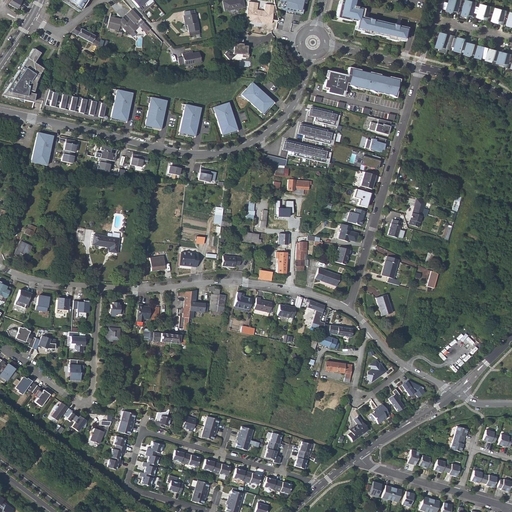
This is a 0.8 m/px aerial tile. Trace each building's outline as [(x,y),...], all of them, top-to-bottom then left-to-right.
[(11,0),(11,1),(9,4),(16,9),(21,0),(11,0)] [(68,0),(66,3),(79,11),(86,0),(68,0)] [(241,0),(228,0),(222,1),(224,10),(243,7),(241,0)] [(301,14),(304,0),(279,0),(282,1),(280,9),(301,14)] [(356,19),(356,21),(355,25),(355,26),(357,26),(356,30),(361,31),(361,33),(368,35),(368,33),(372,34),(375,35),(376,33),(382,35),(382,36),(386,37),(389,38),(389,40),(396,41),(396,40),(400,40),(400,39),(403,39),(406,27),(399,25),(399,26),(395,25),(391,24),(392,22),(389,23),(375,19),(373,16),(372,19),(369,18),(365,17),(365,16),(362,16),(364,7),(354,5),(354,0),(341,0),(340,4),(339,4),(336,16),(350,19),(350,18),(356,19)] [(457,0),(450,0),(449,4),(445,2),(445,0),(441,0),(439,7),(448,10),(454,12),(457,0)] [(474,2),(467,0),(466,0),(463,14),(470,16),(474,2)] [(269,18),(277,19),(274,4),(265,3),(264,9),(256,9),(257,2),(248,1),(247,7),(246,17),(248,19),(250,19),(258,20),(262,21),(264,19),(269,19),(269,18)] [(477,3),(474,2),(470,16),(473,17),(474,13),(479,14),(478,18),(484,20),(488,6),(482,4),(481,8),(476,6),(477,3)] [(124,13),(128,18),(132,22),(138,16),(130,8),(124,13)] [(503,10),(496,8),(492,22),(499,24),(503,10)] [(183,17),(184,23),(185,24),(186,24),(187,24),(187,25),(189,33),(199,31),(197,20),(196,20),(195,14),(194,15),(194,11),(183,12),(184,16),(183,17)] [(119,18),(108,16),(106,27),(117,29),(117,25),(121,25),(121,26),(125,30),(128,34),(138,25),(143,31),(147,27),(142,21),(140,18),(133,24),(132,22),(128,18),(125,21),(121,16),(119,18)] [(70,32),(97,46),(99,38),(76,26),(73,29),(70,32)] [(448,49),(452,35),(448,34),(441,32),(437,46),(440,47),(440,51),(447,53),(448,49)] [(465,41),(466,39),(459,37),(455,51),(462,53),(462,52),(465,41)] [(229,60),(236,54),(242,54),(242,57),(248,58),(249,48),(247,48),(247,46),(243,45),(243,39),(232,38),(231,48),(224,54),(229,60)] [(476,44),(465,41),(462,52),(466,53),(473,55),(476,44)] [(487,47),(476,44),(473,55),(477,56),(484,58),(487,47)] [(498,50),(487,47),(484,58),(487,59),(495,61),(498,50)] [(33,48),(2,95),(32,102),(34,94),(28,92),(26,92),(26,90),(28,90),(33,91),(35,83),(34,82),(39,75),(38,75),(42,69),(40,67),(33,62),(34,61),(39,53),(33,48)] [(508,53),(498,50),(495,61),(498,62),(505,64),(508,53)] [(199,53),(192,54),(186,56),(186,54),(182,55),(184,67),(201,64),(199,53)] [(394,98),(399,79),(388,76),(388,78),(379,76),(379,74),(369,72),(368,74),(359,72),(360,70),(348,67),(346,75),(346,76),(328,72),(327,77),(326,80),(324,79),(322,87),(327,88),(326,90),(326,92),(340,96),(341,91),(344,91),(345,85),(346,83),(349,84),(349,85),(355,89),(356,85),(358,86),(368,88),(368,90),(375,93),(375,90),(377,90),(387,93),(387,94),(394,98)] [(245,88),(241,93),(245,97),(262,111),(267,106),(268,107),(274,101),(260,89),(260,90),(256,87),(256,88),(251,83),(246,89),(245,88)] [(123,91),(116,90),(115,95),(110,117),(118,118),(117,120),(125,122),(129,104),(128,104),(129,100),(128,100),(130,93),(122,92),(123,91)] [(105,104),(48,91),(46,99),(50,100),(49,106),(54,107),(55,101),(60,102),(59,108),(63,109),(65,103),(70,104),(68,110),(73,111),(74,105),(79,107),(78,112),(102,117),(105,104)] [(130,93),(123,91),(122,92),(130,93),(128,100),(129,100),(130,93)] [(156,98),(149,97),(148,103),(143,124),(151,126),(151,127),(158,130),(162,112),(161,112),(162,108),(161,108),(163,101),(156,99),(156,98)] [(164,100),(156,98),(156,99),(163,101),(161,108),(162,108),(164,100)] [(267,106),(262,111),(264,113),(274,101),(268,107),(267,106)] [(220,104),(213,106),(215,112),(221,132),(228,130),(229,132),(237,131),(232,113),(231,113),(230,109),(229,110),(227,102),(220,105),(220,104)] [(190,106),(184,105),(177,132),(185,133),(185,135),(192,138),(196,119),(195,119),(196,115),(195,115),(197,108),(190,107),(190,106)] [(198,108),(190,106),(190,107),(197,108),(195,115),(196,115),(198,108)] [(337,126),(339,115),(310,109),(309,116),(314,117),(314,121),(337,126)] [(389,128),(390,121),(378,118),(376,123),(370,122),(368,129),(380,133),(380,132),(386,134),(388,127),(389,128)] [(332,145),(335,134),(299,125),(298,133),(304,135),(303,138),(332,145)] [(45,132),(37,130),(37,132),(31,157),(39,159),(38,160),(46,163),(50,145),(49,145),(50,141),(49,141),(52,133),(45,133),(45,132)] [(75,138),(66,136),(61,158),(72,161),(73,153),(72,153),(72,149),(74,150),(76,142),(74,142),(75,138)] [(366,139),(364,147),(369,149),(369,150),(373,151),(375,150),(378,148),(380,149),(382,150),(383,145),(385,139),(375,136),(374,140),(370,139),(370,140),(366,139)] [(328,164),(330,152),(284,142),(282,150),(288,151),(288,154),(328,164)] [(113,147),(104,145),(103,148),(101,148),(100,155),(102,156),(101,159),(99,159),(97,166),(108,169),(113,147)] [(141,153),(132,151),(132,155),(130,162),(141,164),(142,157),(140,157),(141,153)] [(273,165),(285,165),(286,159),(264,154),(261,162),(273,165)] [(380,157),(371,154),(370,158),(363,156),(360,164),(365,165),(366,166),(371,167),(374,168),(376,169),(378,163),(377,163),(378,160),(379,161),(380,157)] [(181,162),(172,160),(171,163),(169,163),(168,170),(178,173),(181,162)] [(215,169),(200,166),(198,177),(209,179),(209,177),(214,178),(215,169)] [(373,180),(375,175),(363,172),(359,185),(371,189),(372,184),(371,183),(372,180),(373,180)] [(310,181),(287,180),(287,190),(293,190),(293,188),(307,189),(307,184),(310,185),(310,181)] [(369,193),(355,189),(352,197),(358,199),(357,205),(365,207),(368,199),(367,198),(367,196),(368,197),(369,193)] [(420,216),(422,208),(423,206),(414,204),(414,206),(412,213),(411,213),(408,224),(417,227),(420,216)] [(221,225),(223,207),(215,206),(213,224),(221,225)] [(364,211),(354,208),(353,213),(348,211),(347,216),(349,216),(347,222),(360,225),(361,219),(362,215),(363,216),(364,211)] [(390,223),(387,235),(396,238),(400,226),(399,226),(400,222),(392,219),(391,223),(390,223)] [(351,227),(340,223),(339,228),(340,228),(337,239),(347,241),(347,239),(355,242),(357,233),(350,231),(351,227)] [(443,238),(447,240),(451,226),(447,225),(443,238)] [(33,231),(26,227),(24,232),(31,236),(33,231)] [(258,234),(247,232),(246,240),(260,242),(260,239),(257,239),(258,234)] [(278,233),(277,244),(287,245),(288,234),(278,233)] [(93,234),(91,244),(108,247),(108,252),(117,253),(119,238),(93,234)] [(24,259),(25,257),(27,253),(30,246),(20,241),(14,253),(24,259)] [(304,251),(306,251),(306,241),(298,241),(298,243),(297,250),(295,250),(295,259),(303,259),(303,254),(304,251)] [(338,246),(334,261),(344,264),(348,253),(349,254),(350,250),(338,246)] [(181,252),(179,263),(191,264),(191,266),(196,267),(197,253),(181,252)] [(286,252),(275,252),(275,258),(277,258),(276,264),(286,264),(286,252)] [(223,254),(222,265),(234,267),(234,265),(239,266),(240,257),(223,254)] [(162,256),(149,258),(150,270),(164,269),(162,256)] [(384,260),(380,275),(387,277),(386,282),(398,285),(399,280),(392,278),(397,259),(386,256),(385,260),(384,260)] [(285,273),(286,264),(276,264),(276,272),(285,273)] [(317,268),(314,278),(319,280),(335,286),(339,275),(317,268)] [(271,272),(267,271),(258,270),(257,279),(270,280),(271,272)] [(426,286),(433,288),(437,274),(431,271),(426,286)] [(3,285),(0,283),(0,300),(0,301),(2,296),(5,297),(10,287),(4,284),(3,285)] [(219,287),(217,286),(207,287),(208,291),(213,291),(213,294),(211,294),(209,310),(210,310),(209,314),(220,316),(221,312),(223,313),(225,296),(218,295),(219,287)] [(29,293),(19,290),(16,300),(15,300),(14,304),(21,306),(20,307),(26,308),(28,302),(27,302),(29,293)] [(194,302),(195,290),(190,291),(188,318),(192,319),(193,311),(207,312),(207,304),(194,302)] [(183,329),(187,329),(187,321),(188,318),(190,291),(177,293),(177,296),(184,295),(182,317),(184,318),(183,329)] [(242,294),(236,292),(233,306),(239,307),(239,308),(244,309),(248,310),(250,299),(245,298),(244,299),(241,298),(242,297),(242,294)] [(375,298),(380,315),(391,312),(385,294),(375,298)] [(48,298),(37,297),(35,311),(46,313),(48,298)] [(63,312),(67,312),(68,299),(62,298),(62,300),(57,299),(55,313),(63,314),(63,312)] [(259,299),(255,298),(253,310),(268,313),(270,303),(261,301),(261,302),(259,301),(259,300),(259,299)] [(318,325),(317,328),(322,330),(323,325),(323,324),(324,323),(319,322),(321,315),(319,314),(320,312),(321,313),(324,305),(306,299),(305,302),(308,303),(306,308),(315,311),(311,323),(318,325)] [(80,301),(73,300),(72,308),(76,309),(76,312),(76,316),(79,317),(85,317),(85,312),(87,312),(88,300),(83,300),(83,302),(80,302),(80,301)] [(142,304),(137,303),(135,321),(142,322),(143,318),(148,319),(149,306),(142,305),(142,304)] [(112,304),(110,304),(110,309),(110,313),(109,315),(115,316),(115,313),(123,314),(123,305),(117,305),(112,304)] [(286,306),(278,305),(276,316),(288,318),(287,322),(291,323),(294,308),(286,306)] [(120,324),(106,323),(106,328),(108,328),(107,334),(105,333),(105,338),(107,340),(112,341),(112,339),(117,339),(118,335),(119,335),(120,324)] [(323,325),(322,332),(327,333),(327,335),(331,335),(331,334),(350,337),(351,329),(323,325)] [(241,326),(239,333),(247,335),(249,328),(241,326)] [(17,331),(12,329),(9,336),(19,340),(20,339),(24,341),(28,342),(27,346),(31,348),(35,338),(31,336),(32,335),(28,333),(29,331),(18,327),(17,330),(17,331)] [(17,331),(17,330),(11,328),(6,330),(8,336),(14,338),(15,340),(23,343),(24,342),(24,341),(20,339),(19,340),(9,336),(12,329),(17,331)] [(71,332),(68,331),(68,336),(70,336),(70,341),(74,342),(74,348),(76,350),(76,351),(82,351),(83,345),(84,345),(85,338),(84,337),(79,337),(79,332),(71,332)] [(153,332),(149,331),(148,337),(149,337),(149,341),(169,343),(169,334),(153,333),(153,332)] [(169,343),(185,344),(186,336),(169,334),(169,343)] [(320,334),(317,343),(337,350),(339,343),(335,342),(336,340),(320,334)] [(39,339),(35,338),(31,348),(36,350),(37,345),(43,347),(45,348),(45,349),(45,351),(51,352),(52,349),(54,349),(54,339),(49,339),(41,336),(39,339)] [(309,339),(306,350),(308,351),(309,348),(314,350),(316,342),(309,339)] [(5,362),(1,359),(1,360),(0,360),(0,368),(2,370),(0,373),(0,380),(3,383),(9,375),(10,376),(14,371),(12,370),(14,369),(7,364),(6,365),(3,364),(5,362)] [(77,360),(69,359),(69,364),(68,364),(68,372),(69,372),(69,379),(79,379),(80,374),(82,374),(83,365),(76,365),(77,360)] [(366,376),(370,382),(385,371),(381,365),(380,366),(379,366),(378,365),(379,364),(375,360),(369,365),(371,369),(367,372),(366,376)] [(325,361),(324,370),(345,374),(344,382),(349,382),(351,365),(325,361)] [(26,379),(22,377),(14,388),(18,390),(17,391),(21,394),(25,387),(27,385),(30,381),(26,378),(26,379)] [(422,387),(408,380),(407,383),(405,384),(404,382),(398,386),(401,391),(403,389),(408,396),(413,392),(417,397),(424,392),(422,389),(422,387)] [(40,388),(33,383),(30,386),(28,389),(34,394),(34,395),(37,397),(34,402),(40,406),(49,394),(45,391),(44,393),(41,391),(41,392),(38,390),(40,388)] [(400,396),(395,389),(392,391),(394,394),(387,399),(396,411),(403,406),(397,398),(400,396)] [(56,405),(53,409),(54,410),(50,416),(56,420),(66,407),(60,402),(57,406),(56,405)] [(389,415),(381,403),(373,409),(375,410),(373,411),(370,414),(377,424),(389,415)] [(75,413),(72,411),(67,417),(70,420),(71,419),(74,422),(71,427),(77,431),(81,426),(84,427),(86,419),(80,417),(79,416),(77,417),(74,415),(75,413)] [(134,414),(123,411),(120,421),(133,425),(134,421),(132,420),(134,414)] [(169,418),(160,415),(158,421),(155,420),(154,424),(164,427),(165,425),(167,426),(169,418)] [(194,423),(195,419),(185,416),(181,427),(188,429),(187,430),(191,432),(194,423)] [(206,416),(203,426),(216,430),(217,426),(216,426),(218,419),(206,416)] [(348,437),(353,443),(369,432),(358,416),(353,419),(356,424),(353,427),(354,428),(349,431),(352,434),(348,437)] [(133,425),(120,421),(117,431),(128,435),(130,428),(131,429),(133,425)] [(216,430),(203,426),(200,437),(212,440),(214,434),(215,434),(216,430)] [(238,432),(237,436),(248,439),(251,429),(241,426),(239,433),(238,432)] [(456,426),(453,437),(463,440),(464,437),(466,429),(456,426)] [(93,443),(97,444),(103,430),(99,428),(98,430),(93,428),(92,432),(90,433),(91,435),(89,440),(93,442),(93,443)] [(485,429),(482,440),(490,442),(490,441),(494,442),(496,434),(493,433),(493,432),(485,429)] [(281,435),(271,432),(269,441),(268,441),(267,444),(277,447),(281,435)] [(500,434),(497,444),(505,446),(505,445),(509,446),(511,438),(508,437),(508,436),(500,434)] [(115,445),(114,447),(125,450),(126,446),(123,445),(125,439),(115,436),(113,444),(115,445)] [(248,439),(237,436),(235,440),(237,440),(235,447),(245,450),(248,439)] [(463,440),(453,437),(449,449),(460,452),(462,444),(463,440)] [(310,444),(301,441),(297,453),(307,456),(308,453),(308,452),(309,449),(312,450),(314,446),(310,445),(310,444)] [(147,447),(145,451),(156,454),(157,452),(159,453),(162,445),(152,442),(150,448),(147,447)] [(277,447),(267,444),(266,448),(266,449),(264,457),(273,460),(277,447)] [(109,456),(111,457),(118,459),(120,453),(124,454),(125,450),(114,447),(114,449),(111,448),(109,456)] [(418,452),(410,449),(406,463),(414,465),(418,452)] [(186,454),(174,450),(171,459),(180,462),(179,462),(183,463),(186,454)] [(148,456),(146,463),(153,465),(155,465),(158,457),(155,457),(156,454),(145,451),(144,455),(148,456)] [(297,453),(294,466),(303,469),(306,460),(307,456),(297,453)] [(199,457),(186,454),(183,463),(187,465),(187,464),(196,467),(199,457)] [(421,455),(418,465),(426,468),(427,466),(430,467),(432,459),(429,458),(429,457),(421,455)] [(118,459),(111,457),(111,459),(108,459),(106,467),(116,470),(117,463),(121,464),(122,460),(118,459)] [(217,463),(204,459),(202,468),(210,471),(214,473),(217,463)] [(436,459),(433,469),(441,472),(441,471),(445,471),(447,464),(444,463),(444,461),(436,459)] [(146,463),(142,461),(141,465),(145,467),(143,473),(150,475),(152,476),(155,468),(152,467),(153,465),(146,463)] [(229,466),(217,463),(214,473),(218,474),(218,473),(226,476),(229,466)] [(450,465),(447,464),(445,471),(448,473),(448,474),(456,476),(459,466),(451,463),(450,465)] [(247,472),(235,468),(232,477),(241,480),(240,480),(244,482),(247,472)] [(473,470),(470,480),(478,483),(478,482),(482,482),(484,475),(481,474),(481,472),(473,470)] [(143,473),(139,472),(138,476),(142,477),(140,483),(149,486),(152,478),(149,477),(150,475),(143,473)] [(260,475),(247,472),(244,482),(248,483),(249,482),(257,485),(260,475)] [(487,476),(484,475),(482,482),(485,483),(485,485),(493,487),(496,477),(488,474),(487,476)] [(278,481),(266,477),(263,487),(271,489),(275,491),(278,481)] [(502,480),(499,479),(497,487),(500,488),(500,489),(507,491),(511,481),(503,479),(502,480)] [(178,483),(170,480),(167,490),(180,493),(182,483),(178,482),(178,483)] [(196,480),(193,490),(206,494),(207,490),(206,490),(208,483),(196,480)] [(290,484),(278,481),(275,491),(279,492),(279,491),(287,494),(290,484)] [(372,481),(368,495),(376,497),(380,484),(372,481)] [(393,487),(385,485),(381,497),(389,500),(393,487)] [(401,490),(393,487),(389,500),(397,502),(401,490)] [(206,494),(193,490),(190,500),(202,504),(204,498),(205,498),(206,494)] [(228,496),(227,500),(238,503),(241,493),(231,490),(229,496),(228,496)] [(413,493),(405,491),(401,505),(409,507),(413,493)] [(430,499),(422,496),(418,510),(426,511),(430,499)] [(0,511),(9,511),(12,510),(1,501),(2,500),(0,498),(0,511)] [(435,511),(438,501),(430,499),(426,511),(435,511)] [(235,511),(238,503),(227,500),(226,504),(227,504),(225,511),(229,511),(235,511)] [(265,511),(267,505),(257,502),(253,511),(265,511)] [(448,511),(451,505),(443,502),(439,511),(448,511)]
